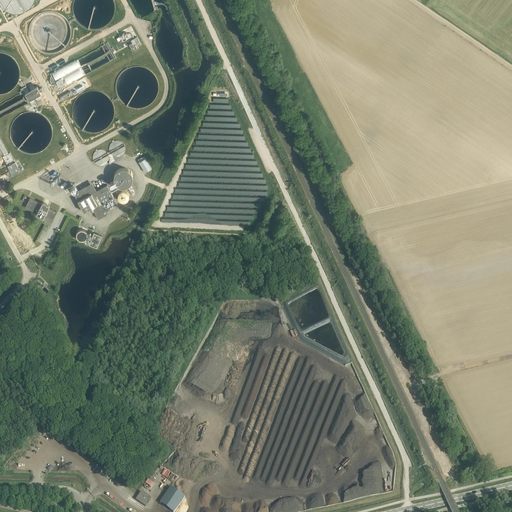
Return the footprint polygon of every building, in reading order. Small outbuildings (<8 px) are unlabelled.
[(0,0),(5,9),(6,4),(13,3),(13,1),(16,2),(16,3),(20,4),(21,5),(23,6),(26,4),(31,3),(32,0),(0,0)] [(130,39),(117,46),(119,50),(129,44),(133,51),(138,47),(138,46),(141,45),(137,37),(130,40),(130,39)] [(77,59),(50,74),(52,76),(50,77),(51,78),(50,78),(50,81),(53,85),(56,87),(58,86),(59,88),(85,74),(77,59)] [(24,95),(23,96),(25,100),(27,100),(28,103),(26,104),(27,105),(29,104),(30,106),(32,105),(35,103),(38,107),(36,112),(38,113),(39,111),(37,110),(38,107),(33,98),(35,97),(37,102),(41,100),(38,95),(41,93),(40,91),(42,90),(42,89),(43,89),(43,88),(42,88),(42,87),(41,87),(39,88),(37,86),(34,87),(32,83),(27,85),(30,90),(28,91),(26,86),(20,88),(21,90),(19,91),(20,93),(22,92),(24,95)] [(72,95),(70,91),(60,97),(62,100),(72,95)] [(0,148),(4,155),(2,157),(8,166),(15,162),(10,152),(8,153),(0,138),(0,148)] [(97,166),(126,149),(122,141),(113,146),(114,147),(105,152),(103,149),(92,156),(97,166)] [(138,159),(145,172),(152,168),(145,158),(144,156),(138,159)] [(9,177),(23,169),(22,168),(19,169),(15,162),(8,166),(10,170),(6,172),(9,177)] [(117,167),(113,184),(129,188),(133,170),(117,167)] [(107,184),(97,190),(92,182),(87,185),(74,193),(84,211),(89,208),(90,211),(94,209),(98,218),(103,216),(109,213),(107,209),(117,203),(107,184)] [(121,189),(118,199),(126,202),(130,193),(121,189)] [(42,204),(36,201),(30,198),(25,207),(31,211),(37,213),(36,215),(43,218),(44,217),(52,221),(57,211),(49,207),(49,205),(44,202),(42,203),(42,204)] [(76,237),(90,242),(90,239),(92,231),(79,227),(76,237)] [(94,232),(89,244),(97,247),(102,235),(94,232)] [(171,486),(160,503),(174,511),(175,511),(186,495),(171,486)] [(142,502),(141,504),(146,507),(151,499),(142,492),(138,499),(142,502)]
